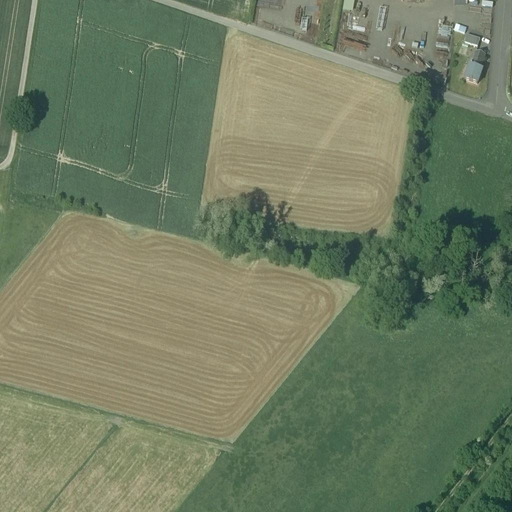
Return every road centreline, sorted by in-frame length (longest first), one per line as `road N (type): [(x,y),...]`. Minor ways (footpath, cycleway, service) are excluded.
road 1 (track): [(496,115),(146,0)]
road 2 (track): [(36,0),(13,156),(0,171)]
road 3 (residential): [(506,0),(496,115),(511,120)]
